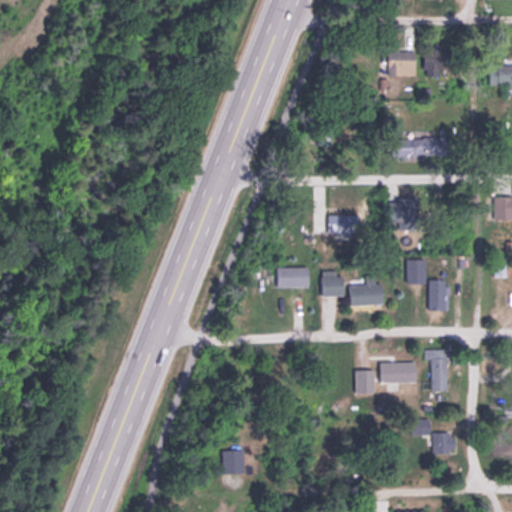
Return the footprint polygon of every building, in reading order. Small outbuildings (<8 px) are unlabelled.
[(424,73),(441,73),(441,40),(424,40),(424,73)] [(414,48),(384,48),(384,73),(414,73),(414,48)] [(447,135),(392,135),(392,155),(447,155),(447,135)] [(511,217),(511,212),(511,193),(492,193),(492,217),(511,217)] [(417,195),(397,195),(397,228),(417,228),(417,195)] [(504,273),(504,253),(493,253),(493,273),(504,273)] [(462,254),(454,254),(454,279),(462,279),(462,254)] [(307,263),(275,263),(275,283),(307,283),(307,263)] [(342,269),(321,269),(321,292),(342,292),(342,269)] [(348,281),(348,301),(381,301),(381,280),(373,280),(373,273),(364,273),(364,281),(348,281)] [(428,306),(444,306),(444,276),(428,276),(428,306)] [(445,347),(423,347),(423,355),(432,355),(432,386),(445,386),(445,347)] [(378,359),(378,379),(414,379),(414,359),(378,359)] [(353,367),(353,390),(373,390),(373,367),(353,367)] [(410,416),(410,432),(428,432),(428,416),(410,416)] [(431,430),(431,451),(453,451),(453,430),(431,430)]
